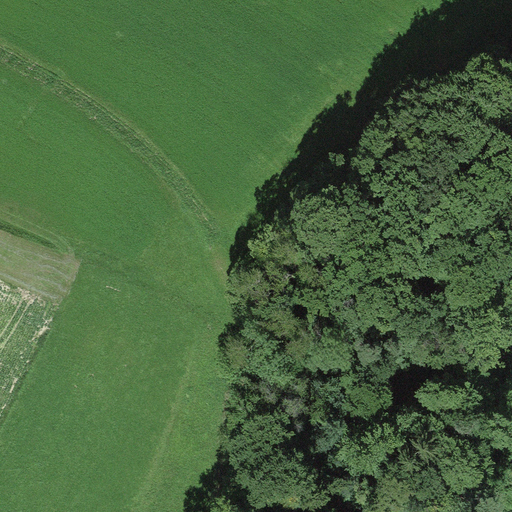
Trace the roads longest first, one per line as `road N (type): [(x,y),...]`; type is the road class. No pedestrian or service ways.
road 1 (track): [(511,111),(484,321),(491,511)]
road 2 (track): [(0,212),(163,293)]
